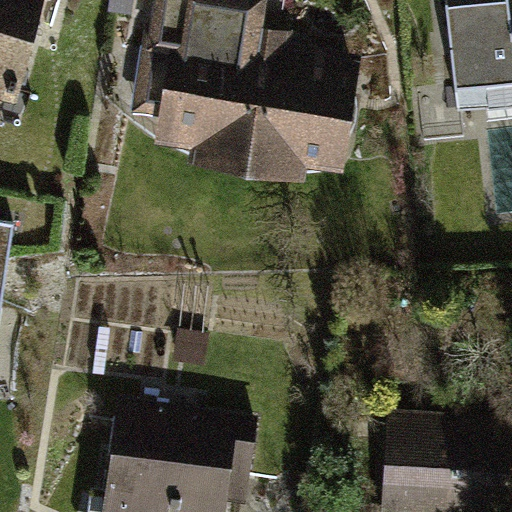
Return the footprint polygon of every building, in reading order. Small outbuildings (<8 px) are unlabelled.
[(0,0),(0,88),(18,93),(42,0),(0,0)] [(261,0),(161,0),(150,73),(141,71),(135,114),(201,124),(199,140),(302,155),(305,138),(339,144),(352,59),(255,45),(261,0)] [(511,0),(447,0),(460,106),(511,100),(511,0)] [(257,421),(125,403),(109,511),(224,511),(230,472),(249,474),(257,421)] [(511,511),(511,417),(396,413),(392,511),(511,511)]
